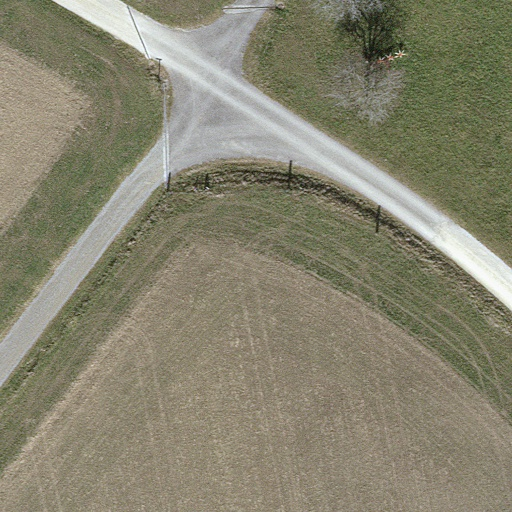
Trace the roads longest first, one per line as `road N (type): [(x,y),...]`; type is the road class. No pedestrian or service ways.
road 1 (track): [(511,297),(450,242),(210,82)]
road 2 (track): [(0,383),(189,146),(210,82)]
road 3 (track): [(210,82),(61,0)]
